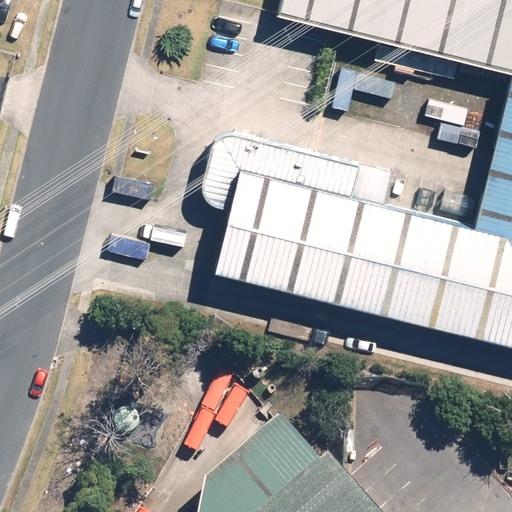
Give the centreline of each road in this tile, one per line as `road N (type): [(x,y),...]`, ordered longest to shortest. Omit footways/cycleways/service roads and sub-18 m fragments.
road 1 (unknown): [(38,258),(511,359)]
road 2 (unclassified): [(100,0),(25,316),(0,384)]
